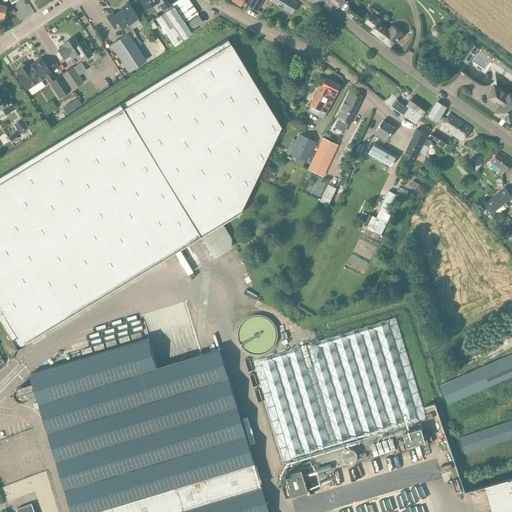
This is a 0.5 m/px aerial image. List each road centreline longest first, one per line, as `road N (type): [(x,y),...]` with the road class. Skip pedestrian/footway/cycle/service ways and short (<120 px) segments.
road 1 (unclassified): [(511,142),(323,0)]
road 2 (residential): [(411,126),(353,75),(217,0)]
